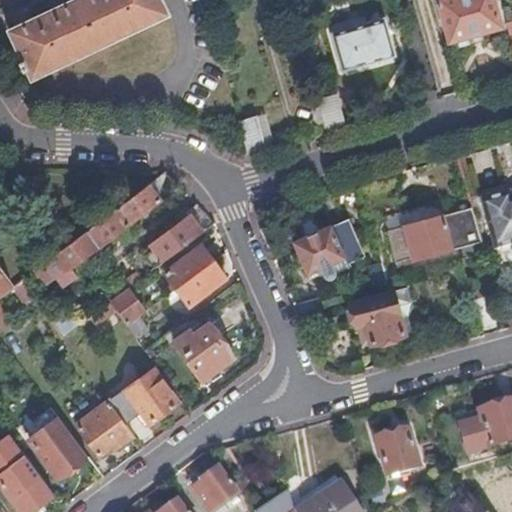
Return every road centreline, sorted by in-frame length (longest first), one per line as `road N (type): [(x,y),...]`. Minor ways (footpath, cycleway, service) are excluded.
road 1 (residential): [(222,188),(511,109)]
road 2 (residential): [(258,400),(313,403),(511,349)]
road 3 (residential): [(0,125),(64,146),(150,142),(195,159),(222,188)]
road 4 (residential): [(258,400),(285,353),(222,188)]
road 5 (residential): [(96,511),(258,400)]
